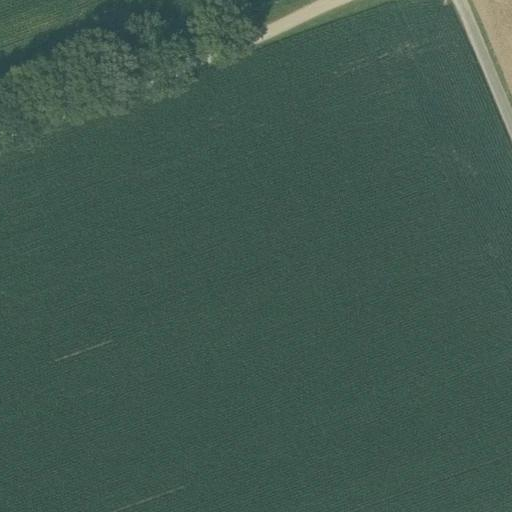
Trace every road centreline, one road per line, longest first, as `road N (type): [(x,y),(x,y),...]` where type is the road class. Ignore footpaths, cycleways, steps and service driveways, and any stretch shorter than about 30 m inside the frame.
road 1 (unclassified): [(329,0),(237,43),(0,130)]
road 2 (unclassified): [(511,129),(458,0)]
